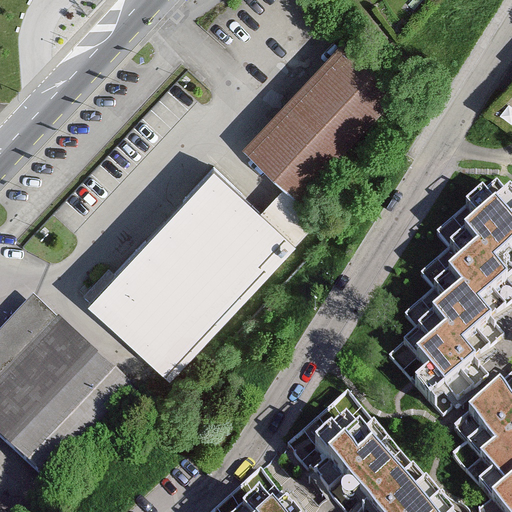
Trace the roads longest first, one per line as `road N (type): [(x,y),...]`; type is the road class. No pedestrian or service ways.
road 1 (residential): [(511,32),(252,450),(192,511)]
road 2 (primary): [(0,154),(144,0)]
